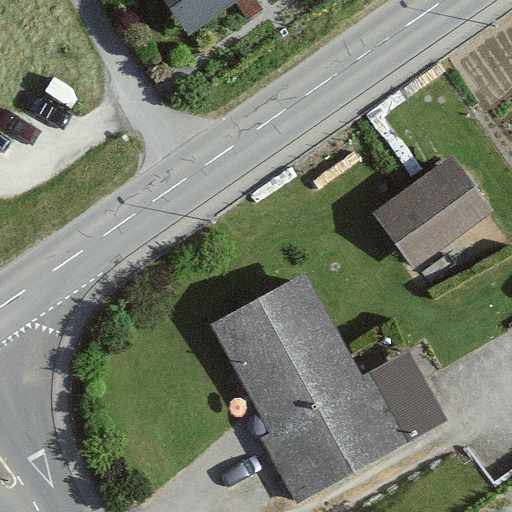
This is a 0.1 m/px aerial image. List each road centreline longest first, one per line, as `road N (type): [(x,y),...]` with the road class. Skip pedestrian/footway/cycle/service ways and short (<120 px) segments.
road 1 (tertiary): [(0,307),(443,0)]
road 2 (unknown): [(0,183),(23,176),(137,97)]
